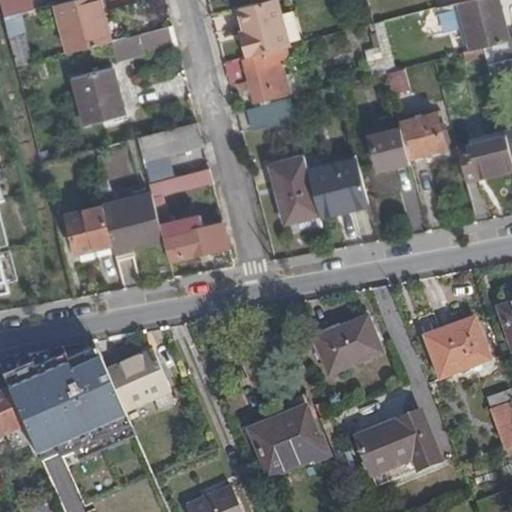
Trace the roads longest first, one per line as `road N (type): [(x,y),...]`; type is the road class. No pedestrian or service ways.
road 1 (residential): [(261,291),(188,0)]
road 2 (residential): [(261,291),(0,341)]
road 3 (residential): [(511,246),(261,291)]
